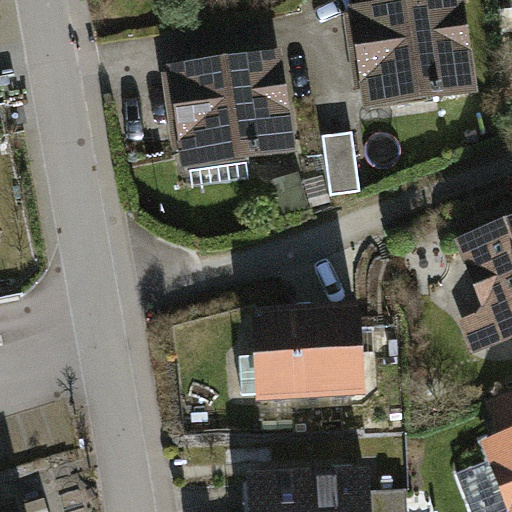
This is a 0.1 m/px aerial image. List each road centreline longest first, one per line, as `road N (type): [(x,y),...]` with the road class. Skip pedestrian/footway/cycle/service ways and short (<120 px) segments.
road 1 (residential): [(43,0),(135,511)]
road 2 (unknown): [(54,62),(301,20)]
